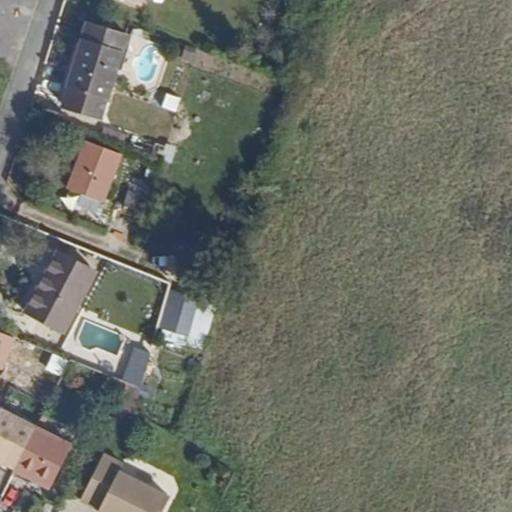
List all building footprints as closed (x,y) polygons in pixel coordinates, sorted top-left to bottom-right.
[(85,36),(117,48),(124,30),(92,18),(85,36)] [(62,98),(95,110),(117,48),(85,36),(62,98)] [(67,195),(104,208),(123,154),(86,141),(67,195)] [(161,187),(175,192),(184,163),(172,159),(161,187)] [(27,326),(71,346),(101,280),(57,260),(27,326)] [(165,331),(193,339),(203,303),(175,294),(165,331)] [(193,339),(210,343),(220,307),(203,303),(193,339)] [(106,415),(124,402),(128,382),(115,377),(106,415)] [(0,464),(10,468),(29,425),(0,412),(0,464)] [(10,468),(47,484),(67,442),(29,425),(10,468)] [(126,459),(105,449),(80,501),(103,511),(162,511),(173,490),(123,466),(126,459)]
